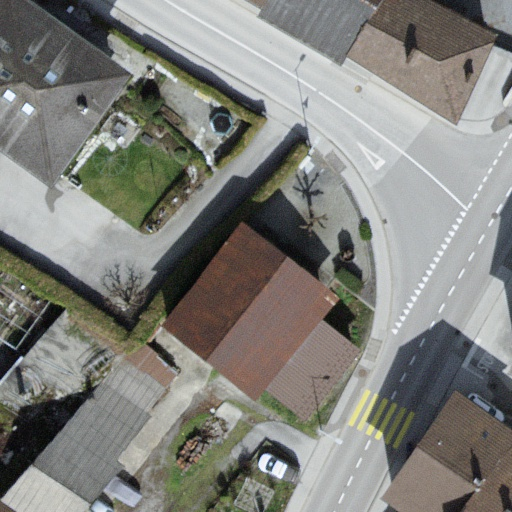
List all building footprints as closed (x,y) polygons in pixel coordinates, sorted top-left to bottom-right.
[(22,0),(16,0),(0,23),(0,142),(70,193),(143,91),(22,0)] [(263,0),(361,57),(398,0),(263,0)] [(492,41),(416,0),(398,0),(361,57),(457,117),(492,41)] [(244,232),(169,329),(257,397),(264,388),(317,319),(333,300),(244,232)] [(356,349),(317,319),(264,388),(306,417),(356,349)] [(17,365),(0,378),(0,448),(51,406),(17,365)] [(107,380),(0,511),(85,511),(122,468),(114,463),(153,418),(107,380)] [(511,429),(472,402),(393,504),(402,511),(485,511),(511,481),(511,429)] [(511,511),(511,481),(485,511),(511,511)]
